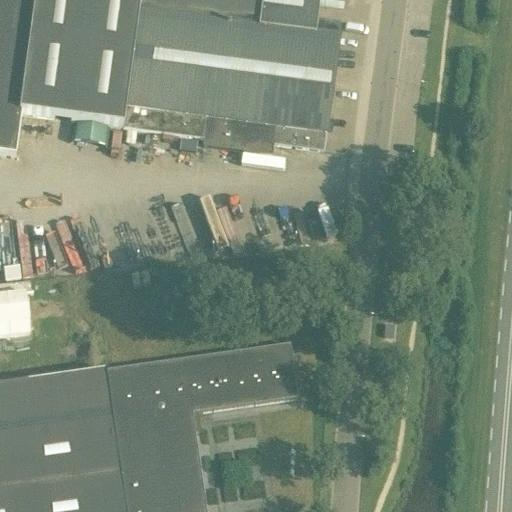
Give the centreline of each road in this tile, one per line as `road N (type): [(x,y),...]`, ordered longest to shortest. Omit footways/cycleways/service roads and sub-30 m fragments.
road 1 (unclassified): [(344,511),(359,288),(394,0)]
road 2 (primary): [(499,511),(511,331)]
